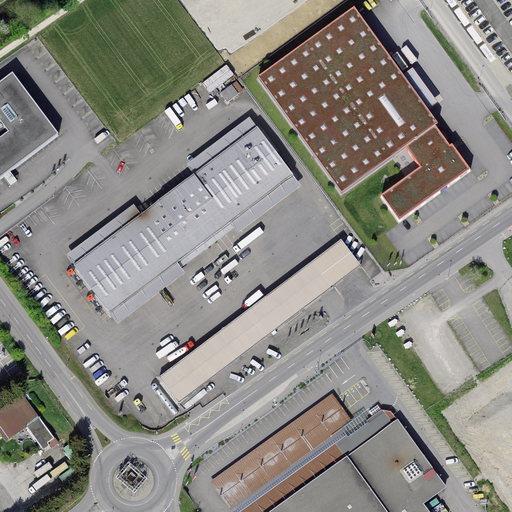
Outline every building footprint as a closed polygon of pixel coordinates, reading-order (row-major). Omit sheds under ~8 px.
[(469,171),(352,9),(257,78),(339,191),(402,146),(417,167),(379,195),(398,222),(469,171)] [(11,76),(0,83),(0,179),(57,137),(11,76)] [(226,103),(237,95),(230,86),(219,94),(226,103)] [(210,240),(210,239),(292,177),(256,129),(73,267),(109,315),(204,243),(205,244),(207,245),(210,243),(210,240)] [(158,379),(177,405),(359,267),(340,241),(158,379)] [(511,511),(511,379),(459,417),(498,470),(486,479),(509,511),(511,511)] [(40,449),(53,439),(38,418),(36,419),(21,397),(0,411),(0,432),(6,441),(24,427),(40,449)] [(444,487),(397,421),(391,425),(382,413),(336,446),(345,458),(270,511),(415,511),(414,509),(444,487)]
